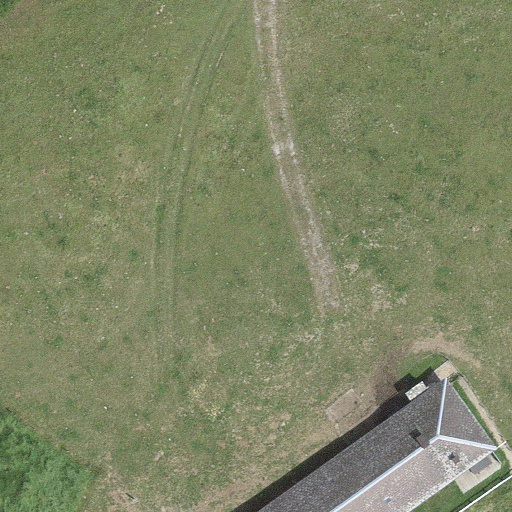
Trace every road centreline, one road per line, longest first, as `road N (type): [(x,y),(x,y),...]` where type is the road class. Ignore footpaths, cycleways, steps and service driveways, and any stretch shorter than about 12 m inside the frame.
road 1 (track): [(236,0),(203,64),(151,232),(154,395),(214,469),(275,456),(333,406),(334,345),(274,122)]
road 2 (track): [(274,122),(262,0)]
